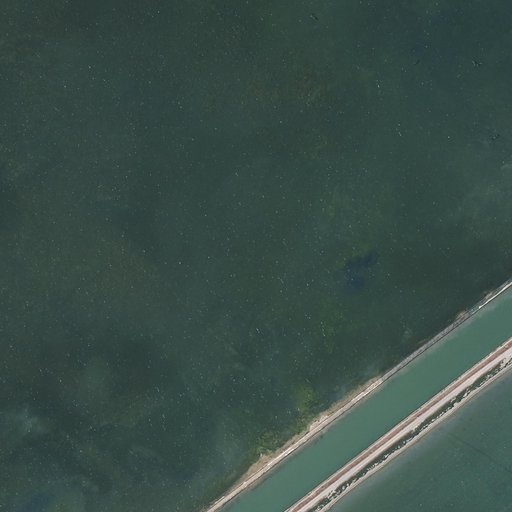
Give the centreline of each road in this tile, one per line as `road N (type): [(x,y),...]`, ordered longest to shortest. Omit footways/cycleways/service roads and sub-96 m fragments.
road 1 (track): [(511,349),(300,511)]
road 2 (track): [(210,511),(338,414)]
